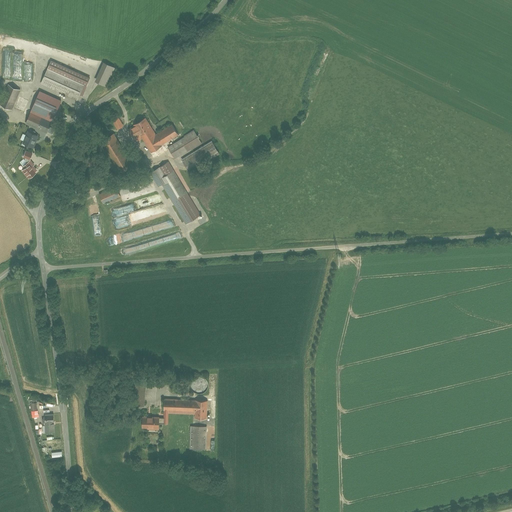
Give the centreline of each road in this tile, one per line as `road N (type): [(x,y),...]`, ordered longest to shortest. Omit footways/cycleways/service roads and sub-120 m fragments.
road 1 (unclassified): [(43,269),(511,234)]
road 2 (unclassified): [(39,217),(76,122),(226,0)]
road 3 (unclassified): [(73,511),(43,269)]
